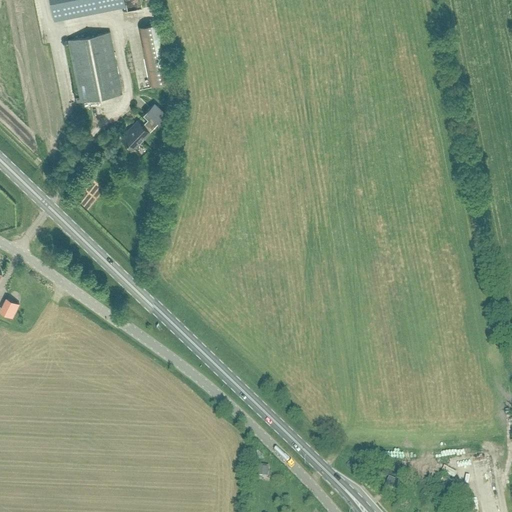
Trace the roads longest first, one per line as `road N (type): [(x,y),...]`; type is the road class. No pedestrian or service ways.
road 1 (unclassified): [(333,511),(203,383),(17,251)]
road 2 (primary): [(339,486),(48,206)]
